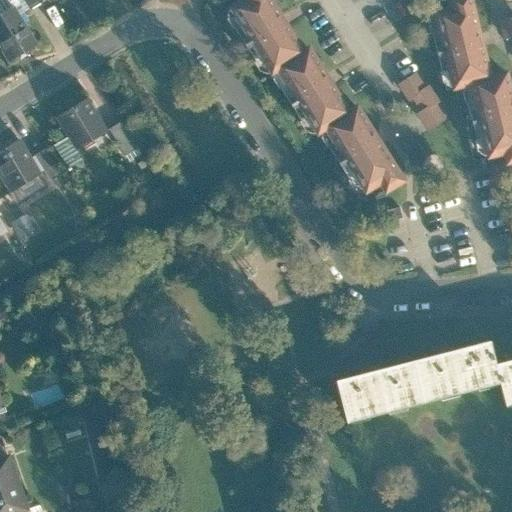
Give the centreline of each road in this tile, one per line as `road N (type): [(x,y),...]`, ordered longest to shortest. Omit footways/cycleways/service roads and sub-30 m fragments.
road 1 (residential): [(511,288),(405,293),(363,281),(339,261),(207,49),(179,25)]
road 2 (residential): [(179,25),(139,26),(0,108)]
